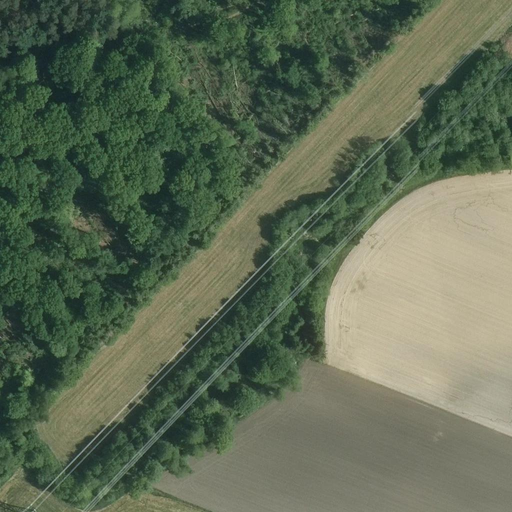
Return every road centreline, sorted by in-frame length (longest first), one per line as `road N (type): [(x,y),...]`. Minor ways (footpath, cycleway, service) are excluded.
road 1 (track): [(0,69),(252,0)]
road 2 (track): [(94,44),(125,175),(114,268)]
road 3 (track): [(225,12),(232,40),(199,110),(198,131)]
